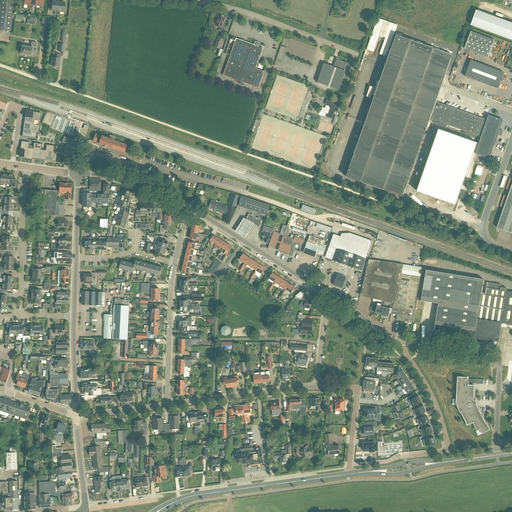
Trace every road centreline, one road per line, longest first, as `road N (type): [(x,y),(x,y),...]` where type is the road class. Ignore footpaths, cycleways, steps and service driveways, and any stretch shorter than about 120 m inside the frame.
road 1 (track): [(0,65),(487,242)]
road 2 (primary): [(163,507),(204,493),(348,474)]
road 3 (residential): [(356,54),(250,14),(179,0)]
road 4 (residential): [(496,445),(494,354),(406,340)]
road 5 (residential): [(329,296),(188,206)]
road 6 (residential): [(166,407),(317,388)]
road 7 (residential): [(166,407),(173,264)]
road 8 (unclassified): [(511,253),(493,247),(481,229),(511,136)]
road 9 (residential): [(20,292),(26,166)]
road 10 (residential): [(406,340),(449,451)]
